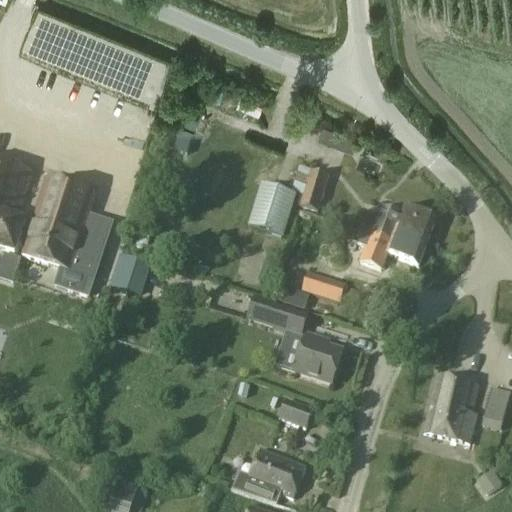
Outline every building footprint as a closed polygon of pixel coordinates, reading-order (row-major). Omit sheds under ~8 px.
[(185,97),(177,124),(195,129),(203,102),(185,97)] [(323,126),(318,139),(353,152),(358,139),(323,126)] [(0,251),(14,256),(25,223),(15,219),(30,174),(0,163),(0,251)] [(300,170),(292,195),(298,197),(294,209),(299,210),(300,209),(319,216),(322,205),(323,205),(325,198),(325,197),(330,180),(300,170)] [(47,182),(22,260),(95,283),(113,228),(89,220),(88,220),(95,198),(47,182)] [(263,188),(251,225),(284,236),(295,198),(263,188)] [(364,214),(358,230),(371,235),(370,236),(390,244),(394,233),(427,246),(436,223),(403,210),(401,217),(381,209),(378,217),(377,219),(364,214)] [(390,244),(370,236),(360,264),(382,272),(388,257),(418,269),(427,246),(394,233),(390,244)] [(346,290),(308,278),(314,263),(294,255),(282,287),(284,288),(278,303),(316,316),(321,301),(340,307),(346,290)] [(134,291),(140,262),(125,258),(118,288),(134,291)] [(303,337),(309,318),(252,300),(246,319),(303,337)] [(306,339),(294,376),(332,388),(343,356),(319,348),(321,343),(306,339)] [(470,448),(477,419),(472,418),(479,390),(437,380),(423,436),(470,448)] [(241,388),(239,398),(246,399),(249,390),(241,388)] [(491,392),(486,410),(505,415),(511,397),(491,392)] [(279,423),(306,432),(314,413),(287,403),(279,423)] [(277,508),(281,498),(292,503),(305,470),(261,454),(252,478),(239,473),(232,493),(277,508)] [(110,511),(132,511),(142,481),(122,474),(110,511)] [(493,476),(478,487),(486,499),(501,489),(493,476)]
